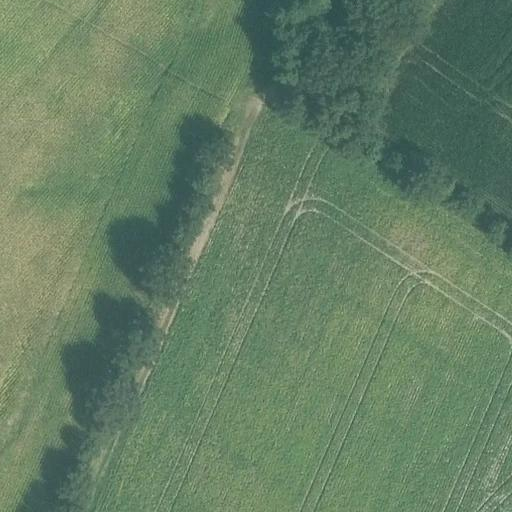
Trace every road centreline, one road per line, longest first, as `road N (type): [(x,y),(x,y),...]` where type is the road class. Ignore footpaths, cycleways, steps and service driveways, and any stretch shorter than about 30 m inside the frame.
road 1 (unclassified): [(252,93),(72,511)]
road 2 (track): [(424,0),(373,74),(252,93)]
